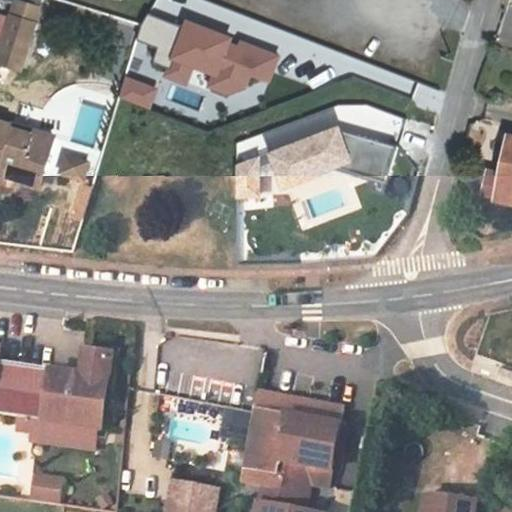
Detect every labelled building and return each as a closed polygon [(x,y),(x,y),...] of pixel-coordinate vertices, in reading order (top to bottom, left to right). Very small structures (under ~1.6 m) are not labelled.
[(169,66),(172,57),(183,27),(148,14),(139,39),(159,46),(154,61),(169,66)] [(12,18),(2,51),(26,59),(37,24),(12,18)] [(232,37),(186,20),(183,27),(172,57),(195,66),(215,74),(218,75),(231,41),(232,37)] [(240,45),(231,41),(218,75),(215,74),(209,88),(227,95),(247,87),(252,74),(269,79),(279,54),(243,39),(240,45)] [(0,61),(23,70),(26,59),(2,51),(0,58),(0,61)] [(188,85),(195,66),(172,57),(169,66),(165,76),(188,85)] [(158,89),(128,78),(121,97),(151,108),(158,89)] [(0,179),(12,184),(13,180),(16,167),(44,176),(55,137),(0,119),(0,179)] [(491,164),(501,132),(473,123),(463,154),(491,164)] [(340,126),(271,153),(283,189),(338,167),(353,161),(340,126)] [(397,148),(340,126),(353,161),(338,167),(386,181),(397,148)] [(485,194),(496,197),(496,199),(511,201),(511,136),(510,136),(503,172),(490,170),(485,194)] [(89,163),(67,157),(62,174),(85,180),(89,163)] [(261,194),(261,157),(237,167),(237,196),(261,194)] [(16,167),(13,180),(41,189),(44,176),(16,167)] [(0,415),(31,420),(38,369),(0,363),(0,352),(1,346),(0,345),(0,415)] [(38,369),(31,420),(104,430),(114,355),(85,350),(82,375),(38,369)] [(257,409),(346,426),(348,411),(260,394),(257,409)] [(252,441),(257,412),(227,407),(222,436),(252,441)] [(346,426),(257,409),(257,412),(252,441),(245,482),(267,486),(303,492),(305,481),(313,482),(332,486),(337,461),(345,462),(350,435),(345,434),(346,426)] [(358,470),(367,471),(370,457),(361,455),(358,470)] [(35,476),(34,482),(60,485),(60,480),(35,476)] [(308,509),(313,482),(305,481),(303,492),(267,486),(264,501),(270,502),(308,509)] [(60,485),(34,482),(31,500),(57,504),(60,485)] [(217,511),(222,489),(177,482),(173,503),(178,504),(176,511),(217,511)] [(478,511),(479,502),(429,496),(426,511),(478,511)] [(262,511),(268,511),(270,502),(264,501),(262,511)] [(308,509),(270,502),(268,511),(325,511),(326,511),(308,509)]
